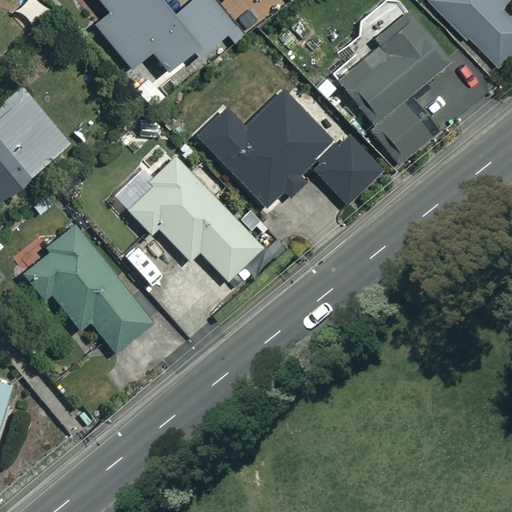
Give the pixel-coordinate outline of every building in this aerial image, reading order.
[(189,0),(167,18),(152,0),(92,0),(103,13),(89,25),(124,68),(142,54),(157,73),(185,51),(191,58),(229,27),(207,0),(189,0)] [(427,0),(497,65),(511,48),(511,19),(490,0),(427,0)] [(258,23),(244,3),(227,14),(242,35),(258,23)] [(444,64),(403,12),(367,41),(373,48),(332,81),(395,159),(425,135),(398,101),(444,64)] [(0,196),(63,142),(17,89),(0,104),(0,196)] [(285,197),(301,181),(296,176),(305,167),(343,206),(379,171),(345,137),(334,148),(279,92),(240,129),(221,109),(192,137),(261,207),(278,190),(285,197)] [(115,195),(126,207),(123,210),(146,234),(152,227),(185,261),(195,251),(223,280),(256,247),(169,158),(146,180),(138,173),(115,195)] [(149,325),(69,221),(38,245),(44,253),(17,274),(37,300),(45,293),(73,330),(85,321),(111,354),(149,325)]
